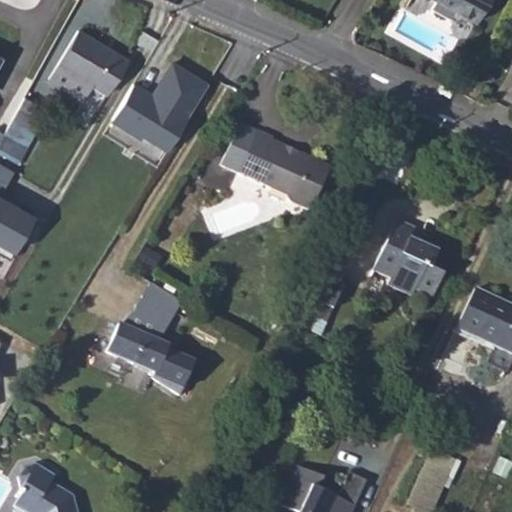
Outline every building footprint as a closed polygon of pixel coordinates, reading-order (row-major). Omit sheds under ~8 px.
[(476,0),(431,0),(466,19),(476,0)] [(131,48),(80,22),(61,59),(98,78),(112,85),(131,48)] [(61,59),(54,73),(91,92),(98,78),(61,59)] [(209,82),(170,62),(152,97),(124,83),(103,125),(169,159),(209,82)] [(41,102),(24,92),(4,128),(21,138),(41,102)] [(245,122),(231,145),(248,155),(262,132),(245,122)] [(248,155),(231,145),(222,161),(290,201),(292,207),(306,215),(313,214),(334,177),(274,143),(277,139),(263,131),(262,132),(248,155)] [(16,171),(0,161),(0,250),(11,257),(34,218),(0,198),(16,171)] [(413,239),(395,231),(371,280),(387,287),(384,294),(409,305),(412,300),(428,308),(439,286),(427,280),(435,263),(408,250),(413,239)] [(347,290),(321,277),(306,307),(332,320),(347,290)] [(183,299),(154,281),(138,309),(158,321),(161,316),(170,322),(183,299)] [(511,317),(471,299),(452,339),(510,366),(511,363),(511,317)] [(167,343),(122,322),(107,348),(154,369),(152,375),(180,392),(189,375),(186,373),(193,359),(166,346),(167,343)] [(406,508),(415,511),(435,511),(457,457),(430,447),(406,508)] [(76,511),(72,493),(50,479),(53,472),(37,462),(25,464),(19,474),(20,484),(16,488),(20,491),(13,502),(27,511),(26,511),(76,511)] [(292,476),(274,511),(352,511),(362,491),(345,483),(335,505),(315,495),(319,488),(292,476)]
